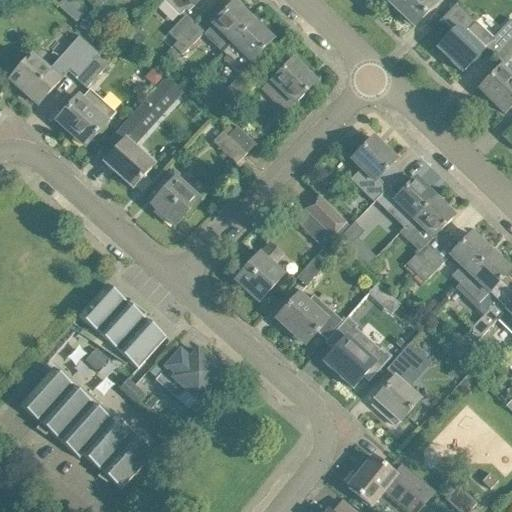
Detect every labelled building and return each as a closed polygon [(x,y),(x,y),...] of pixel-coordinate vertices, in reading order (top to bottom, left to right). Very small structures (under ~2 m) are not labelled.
[(188,13),(200,0),(163,0),(162,1),(179,17),(185,10),(188,13)] [(408,27),(411,25),(414,27),(434,6),(428,0),(394,0),(390,5),(401,16),(399,19),(408,27)] [(438,0),(436,2),(446,12),(457,0),(438,0)] [(222,54),(253,23),(233,4),(212,26),(213,27),(204,37),(222,54)] [(485,49),(493,57),(511,37),(511,20),(493,39),(475,23),(463,11),(457,5),(441,20),(454,32),(437,50),(462,73),(485,49)] [(168,35),(177,43),(195,25),(186,16),(168,35)] [(242,73),(258,56),(272,41),(253,23),(222,54),(242,73)] [(173,47),(182,56),(204,33),(195,25),(177,43),(173,47)] [(23,66),(10,80),(38,106),(51,91),(67,73),(77,82),(93,64),(98,58),(100,56),(79,37),(48,72),(31,56),(23,66)] [(503,67),(511,57),(511,37),(493,57),(503,67)] [(93,64),(77,82),(86,90),(105,69),(107,66),(98,58),(93,64)] [(292,61),(278,75),(272,82),(270,80),(261,90),(285,113),(315,83),(292,61)] [(511,80),(500,69),(493,76),(479,90),(505,115),(511,106),(511,80)] [(183,91),(167,77),(156,88),(172,103),(183,91)] [(215,120),(245,90),(235,81),(213,104),(217,108),(211,115),(215,120)] [(85,148),(98,133),(115,114),(90,91),(81,101),(77,98),(56,122),(85,148)] [(135,111),(119,130),(133,142),(149,124),(135,111)] [(227,138),(246,155),(255,145),(237,128),(227,138)] [(213,143),(221,151),(236,165),(246,155),(227,138),(222,133),(213,143)] [(373,204),(375,202),(388,190),(378,180),(396,161),(373,139),(352,161),(361,170),(350,181),(373,204)] [(132,190),(145,175),(153,167),(124,141),(103,164),(132,190)] [(173,171),(169,175),(156,190),(161,195),(150,207),(174,228),(199,200),(184,187),(176,180),(179,176),(173,171)] [(399,234),(434,199),(415,180),(408,187),(399,178),(388,190),(375,202),(404,229),(399,234)] [(332,239),(346,224),(317,196),(312,201),(303,210),(326,233),(332,239)] [(453,218),(434,199),(399,234),(407,242),(421,228),(432,239),(453,218)] [(293,221),(307,235),(316,243),(326,233),(303,210),(293,221)] [(345,251),(363,233),(354,224),(336,242),(345,251)] [(451,277),(459,285),(490,253),(471,235),(450,256),(461,267),(451,277)] [(258,304),(272,289),(283,276),(273,267),(282,256),(269,245),(234,282),(258,304)] [(406,265),(415,274),(433,256),(424,247),(406,265)] [(455,289),(483,316),(511,288),(503,279),(510,272),(490,253),(459,285),(455,289)] [(424,283),(442,265),(433,256),(415,274),(424,283)] [(325,266),(316,258),(296,279),(306,287),(325,266)] [(88,306),(78,317),(137,370),(166,339),(143,318),(146,314),(130,303),(128,305),(127,304),(106,286),(88,306)] [(377,286),(369,295),(375,300),(383,291),(377,286)] [(511,328),(509,332),(511,334),(511,288),(483,316),(472,329),(481,338),(501,316),(511,326),(511,328)] [(305,346),(316,333),(326,342),(342,323),(313,296),(307,304),(298,296),(276,320),(305,346)] [(333,352),(324,363),(353,389),(362,378),(368,383),(391,358),(381,349),(379,351),(355,329),(357,327),(347,318),(324,344),(333,352)] [(395,427),(409,412),(420,400),(407,389),(415,380),(407,373),(421,357),(409,346),(389,368),(398,376),(388,386),(375,401),(385,411),(382,415),(395,427)] [(185,365),(177,358),(176,357),(154,381),(177,401),(180,398),(188,405),(189,405),(191,405),(192,405),(194,404),(197,401),(198,402),(223,374),(198,351),(185,365)] [(77,458),(80,455),(110,422),(51,369),(18,405),(77,458)] [(98,478),(102,481),(107,484),(109,481),(111,482),(121,491),(154,454),(114,418),(111,422),(82,456),(98,471),(100,472),(101,473),(97,478),(98,478)] [(419,511),(434,494),(401,467),(394,476),(372,458),(348,489),(363,502),(371,507),(383,491),(408,511),(419,511)] [(490,490),(491,490),(498,482),(489,474),(481,482),(490,490)] [(456,511),(469,511),(476,505),(457,487),(444,500),(456,511)] [(352,511),(341,503),(334,511),(352,511)]
